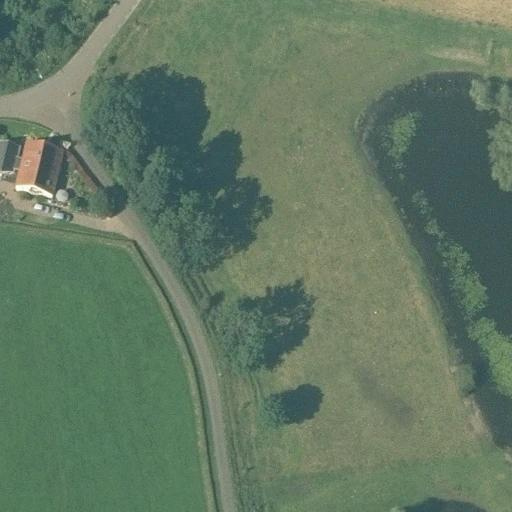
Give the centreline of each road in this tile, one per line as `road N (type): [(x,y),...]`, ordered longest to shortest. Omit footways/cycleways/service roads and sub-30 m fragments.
road 1 (unclassified): [(42,94),(133,222),(195,330),(230,511)]
road 2 (unclassified): [(132,0),(94,50),(42,94)]
